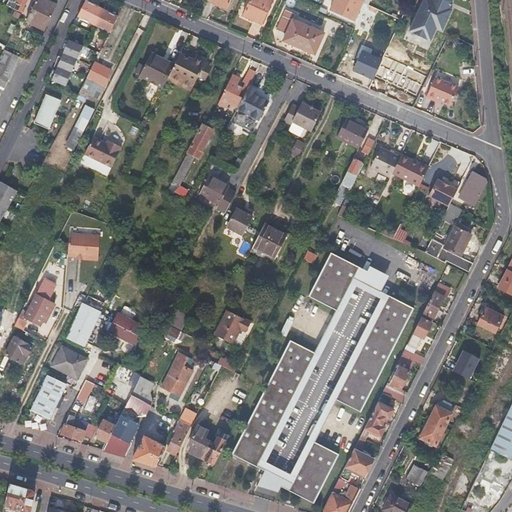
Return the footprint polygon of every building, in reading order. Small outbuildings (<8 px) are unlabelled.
[(22,12),(27,0),(18,0),(17,3),(10,0),(9,0),(7,5),(22,12)] [(36,0),(25,23),(44,31),(57,4),(48,0),(36,0)] [(111,31),(119,14),(90,0),(87,0),(79,15),(111,31)] [(227,8),(230,0),(208,0),(227,8)] [(261,23),(271,0),(249,0),(242,15),(261,23)] [(354,20),(363,1),(359,0),(334,0),(330,10),(354,20)] [(422,0),(409,30),(430,40),(436,27),(441,30),(451,9),(448,7),(451,1),(451,0),(422,0)] [(287,33),(293,20),(295,14),(285,9),(276,28),(287,33)] [(323,32),(293,20),(287,33),(284,39),(300,46),(301,44),(315,50),(323,32)] [(66,84),(82,45),(68,39),(51,79),(66,84)] [(4,50),(0,58),(0,89),(2,91),(19,57),(4,50)] [(139,75),(163,87),(167,80),(174,65),(151,53),(145,65),(140,74),(139,75)] [(174,65),(167,80),(178,85),(181,79),(188,82),(191,75),(197,78),(203,66),(180,54),(174,65)] [(108,73),(110,70),(97,63),(78,99),(84,102),(88,94),(98,99),(111,74),(108,73)] [(135,72),(140,74),(145,65),(140,63),(135,72)] [(236,77),(230,74),(226,80),(217,101),(226,105),(229,100),(239,105),(248,86),(256,71),(248,67),(243,80),(245,81),(242,88),(234,85),(236,77)] [(181,79),(178,85),(190,91),(194,84),(197,78),(191,75),(188,82),(181,79)] [(435,100),(435,98),(441,101),(450,105),(458,86),(434,76),(426,96),(435,100)] [(248,86),(239,105),(237,109),(259,120),(268,102),(254,94),(255,90),(248,86)] [(48,128),(60,99),(45,93),(33,122),(48,128)] [(77,113),(82,102),(77,100),(72,111),(77,113)] [(312,130),(321,112),(303,102),(300,108),(293,105),(285,121),(291,124),(293,121),(312,130)] [(75,148),(94,111),(86,107),(67,144),(75,148)] [(358,148),(368,129),(346,118),(337,137),(358,148)] [(203,124),(169,188),(185,197),(188,190),(180,186),(195,156),(198,158),(213,129),(203,124)] [(83,152),(97,159),(106,143),(92,135),(83,152)] [(368,152),(374,140),(369,137),(363,149),(368,152)] [(298,139),(291,154),(300,158),(307,143),(298,139)] [(106,143),(97,159),(110,166),(120,146),(112,142),(110,145),(106,143)] [(390,177),(392,172),(400,157),(380,147),(370,167),(390,177)] [(392,172),(419,186),(428,168),(401,154),(400,157),(392,172)] [(360,162),(353,158),(340,183),(350,188),(357,175),(354,173),(360,162)] [(485,182),(485,178),(472,171),(463,187),(468,190),(464,199),(474,204),(485,182)] [(386,183),(388,176),(379,174),(377,182),(386,183)] [(226,211),(236,192),(227,187),(229,184),(209,175),(199,193),(219,202),(217,207),(226,211)] [(429,195),(449,205),(457,189),(437,178),(429,195)] [(0,222),(16,195),(0,185),(0,222)] [(244,211),(245,208),(238,205),(227,226),(243,235),(253,216),(247,212),(244,211)] [(274,261),(287,236),(264,224),(250,252),(264,259),(265,257),(274,261)] [(469,272),(473,263),(460,256),(471,234),(456,226),(439,259),(445,262),(446,260),(469,272)] [(67,240),(66,257),(76,257),(82,257),(82,259),(97,260),(98,235),(67,234),(67,240)] [(359,267),(330,252),(309,294),(338,310),(359,267)] [(511,294),(511,260),(509,267),(511,268),(511,271),(508,269),(499,288),(511,294)] [(437,285),(423,312),(433,318),(447,291),(437,285)] [(38,293),(26,316),(41,323),(44,319),(47,320),(55,303),(48,300),(49,298),(38,293)] [(186,311),(193,298),(186,294),(179,308),(186,311)] [(413,308),(387,295),(334,399),(360,412),(413,308)] [(66,338),(84,348),(102,312),(83,303),(66,338)] [(495,333),(504,317),(487,308),(479,324),(495,333)] [(240,327),(245,318),(227,309),(214,334),(232,343),(240,327)] [(16,322),(24,327),(28,319),(20,315),(16,322)] [(136,343),(144,328),(118,315),(110,331),(136,343)] [(421,316),(411,334),(412,335),(419,338),(420,336),(423,337),(431,321),(421,316)] [(250,321),(245,318),(240,327),(246,329),(250,321)] [(168,324),(164,332),(174,337),(178,329),(168,324)] [(419,338),(412,335),(407,344),(415,348),(420,339),(419,338)] [(24,363),(33,345),(16,336),(7,354),(18,359),(18,361),(24,363)] [(290,339),(232,454),(259,467),(317,352),(290,339)] [(78,378),(87,359),(62,347),(52,366),(78,378)] [(425,358),(404,347),(401,354),(413,360),(422,365),(425,358)] [(453,370),(473,380),(484,359),(464,348),(453,370)] [(183,367),(188,357),(180,353),(162,386),(180,395),(192,372),(183,367)] [(413,360),(401,354),(398,360),(409,366),(413,360)] [(225,357),(221,365),(233,371),(237,364),(225,357)] [(390,383),(387,382),(382,392),(394,397),(399,388),(402,389),(410,371),(400,366),(390,383)] [(51,418),(66,384),(48,375),(32,410),(51,418)] [(108,442),(104,450),(125,456),(132,442),(130,441),(139,424),(129,418),(132,413),(138,416),(147,414),(153,402),(151,392),(155,384),(141,376),(126,406),(116,425),(108,442)] [(94,383),(88,380),(83,388),(90,391),(94,383)] [(392,409),(378,401),(371,415),(381,420),(383,416),(388,418),(392,409)] [(436,446),(452,413),(436,405),(420,437),(436,446)] [(511,470),(511,407),(468,493),(475,497),(491,505),(497,500),(511,470)] [(195,422),(199,414),(187,408),(183,416),(195,422)] [(68,414),(67,417),(61,432),(82,440),(88,424),(74,419),(75,416),(68,414)] [(381,420),(371,415),(360,437),(364,439),(368,430),(379,435),(383,427),(379,424),(381,420)] [(174,430),(178,421),(172,418),(168,427),(174,431),(174,430)] [(99,437),(108,442),(116,425),(105,419),(98,431),(100,432),(99,437)] [(191,425),(180,419),(178,421),(174,430),(177,431),(168,450),(176,454),(191,425)] [(215,463),(226,439),(218,435),(215,442),(204,437),(208,429),(199,425),(190,442),(192,444),(189,450),(215,463)] [(145,436),(132,459),(156,466),(165,447),(145,436)] [(356,443),(354,448),(350,457),(370,467),(374,458),(359,450),(364,439),(360,437),(356,443)] [(339,454),(313,441),(288,490),(314,503),(339,454)] [(440,453),(436,460),(429,473),(442,480),(453,460),(440,453)] [(345,465),(342,472),(340,476),(348,480),(354,470),(365,476),(370,467),(350,457),(345,465)] [(417,483),(424,470),(415,465),(408,479),(417,483)] [(336,485),(321,511),(346,511),(359,488),(339,478),(336,485)] [(32,489),(9,483),(4,505),(29,511),(32,500),(34,492),(32,489)] [(387,511),(408,511),(412,505),(391,494),(383,510),(387,511)] [(448,511),(467,511),(469,507),(451,502),(448,511)]
